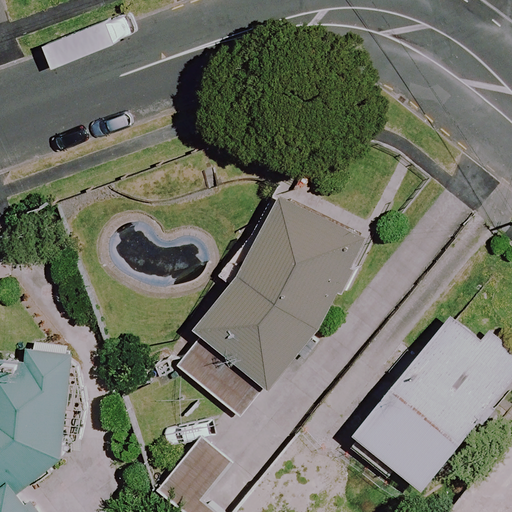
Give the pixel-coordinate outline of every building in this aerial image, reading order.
[(366,246),(284,195),(175,371),(245,415),(268,379),(279,386),(366,246)] [(511,377),(511,350),(458,308),(358,432),(425,486),(511,377)] [(74,451),(61,350),(0,359),(0,511),(35,511),(19,490),(54,463),(74,451)] [(207,427),(171,471),(158,487),(187,511),(220,511),(202,497),(238,452),(207,427)] [(232,511),(308,511),(340,474),(294,436),(232,511)] [(511,511),(511,501),(501,511),(511,511)]
